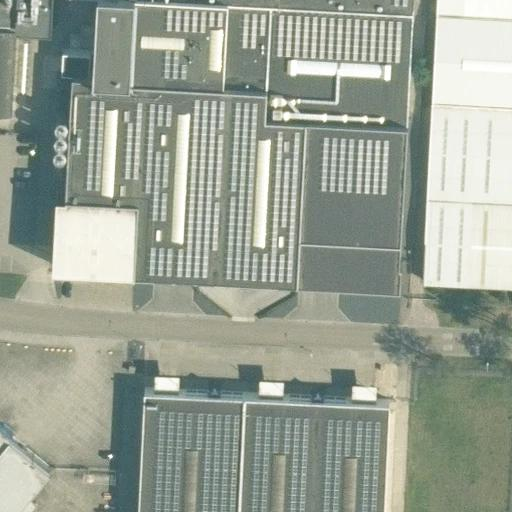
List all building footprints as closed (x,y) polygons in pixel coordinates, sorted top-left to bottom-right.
[(400,260),(414,0),(0,0),(0,8),(17,9),(16,22),(52,24),(53,0),(99,0),(96,72),(90,71),(91,48),(63,47),(62,70),(74,70),(67,192),(58,192),(54,264),(134,268),(134,269),(401,283),(402,260),(400,260)] [(511,0),(437,0),(437,9),(511,12),(511,0)] [(432,98),(424,278),(511,282),(511,12),(437,9),(432,98)] [(0,111),(12,112),(16,33),(0,31),(0,111)] [(254,391),(276,391),(277,374),(254,374),(254,391)] [(145,386),(139,511),(384,511),(390,398),(145,386)] [(13,430),(4,423),(2,426),(0,424),(0,511),(13,511),(15,511),(29,511),(38,501),(28,493),(51,466),(11,433),(13,430)]
